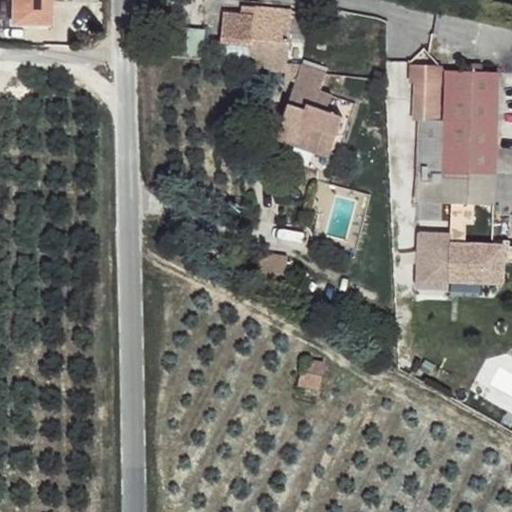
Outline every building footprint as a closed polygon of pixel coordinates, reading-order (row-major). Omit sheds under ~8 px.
[(10,0),(9,20),(35,21),(34,0),(10,0)] [(34,0),(35,21),(50,20),(50,0),(34,0)] [(240,6),(239,36),(250,37),(248,60),(284,65),(286,58),(291,6),(253,2),(252,7),(240,6)] [(231,35),(239,36),(240,6),(223,4),(218,43),(229,44),(231,35)] [(284,65),(283,74),(295,77),(304,61),(286,58),(284,65)] [(295,77),(267,132),(295,144),(302,134),(331,149),(346,120),(329,111),(335,98),(321,91),(329,75),(304,61),(295,77)] [(454,66),(456,165),(508,165),(506,64),(454,66)] [(302,134),(295,144),(325,161),(331,149),(302,134)] [(451,170),(451,180),(463,180),(463,169),(451,170)] [(506,243),(451,244),(451,232),(415,232),(416,295),(454,295),(454,286),(506,286),(506,243)] [(304,360),(299,383),(320,388),(324,363),(304,360)]
